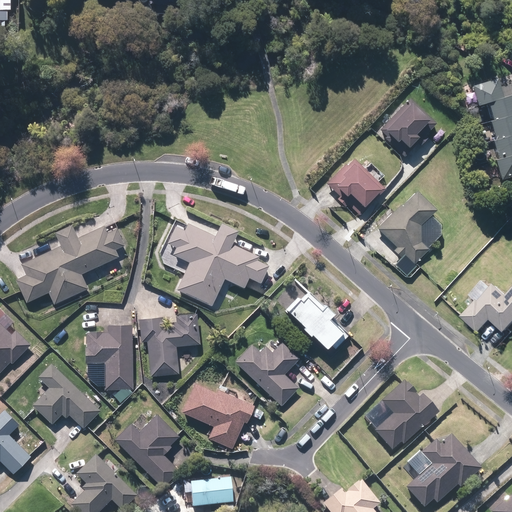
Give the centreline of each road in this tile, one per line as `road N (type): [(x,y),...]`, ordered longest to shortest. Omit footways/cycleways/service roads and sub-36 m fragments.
road 1 (residential): [(419,329),(287,211),(193,175),(89,178),(0,222)]
road 2 (residential): [(296,457),(419,329)]
